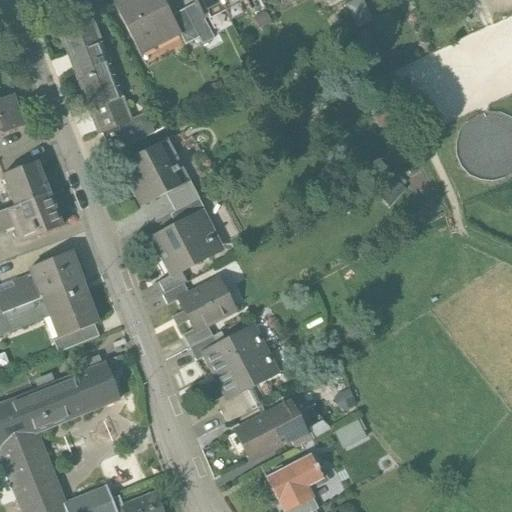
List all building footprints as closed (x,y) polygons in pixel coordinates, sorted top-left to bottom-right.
[(161,0),(124,0),(114,6),(136,49),(151,42),(154,48),(179,35),(180,34),(171,17),(161,0)] [(223,8),(218,0),(191,0),(195,6),(202,19),(203,19),(223,8)] [(218,0),(223,8),(239,0),(218,0)] [(340,0),(323,0),(328,10),(342,3),(340,0)] [(202,19),(195,6),(184,11),(199,40),(210,34),(203,19),(202,19)] [(184,11),(183,11),(171,17),(180,34),(179,35),(185,47),(199,40),(184,11)] [(90,14),(57,27),(79,83),(77,83),(97,137),(131,124),(131,122),(121,126),(100,71),(110,67),(90,14)] [(11,98),(0,102),(0,138),(24,130),(11,98)] [(165,144),(120,167),(141,209),(164,197),(184,186),(183,184),(163,147),(166,145),(165,144)] [(37,165),(3,178),(15,208),(49,194),(37,165)] [(184,186),(164,197),(173,214),(191,205),(197,202),(187,182),(183,184),(184,186)] [(0,235),(15,230),(21,246),(63,230),(49,194),(15,208),(0,213),(0,235)] [(173,214),(168,217),(174,228),(196,216),(191,205),(173,214)] [(174,228),(150,240),(169,278),(170,280),(180,275),(200,264),(193,251),(213,241),(199,214),(196,216),(174,228)] [(70,255),(29,271),(40,300),(81,284),(70,255)] [(169,278),(156,285),(162,297),(181,286),(185,285),(180,275),(170,280),(169,278)] [(186,296),(176,302),(176,303),(191,332),(192,334),(205,328),(233,313),(232,311),(229,313),(214,285),(218,283),(217,281),(186,296)] [(40,300),(0,315),(0,336),(45,321),(53,342),(94,326),(98,324),(82,284),(40,300)] [(162,297),(160,298),(165,309),(176,303),(176,302),(186,296),(181,286),(162,297)] [(94,326),(53,342),(58,354),(98,338),(94,326)] [(191,332),(181,337),(188,351),(210,339),(205,328),(192,334),(191,332)] [(216,349),(203,356),(204,357),(224,396),(225,397),(238,391),(272,373),(251,331),(216,349)] [(210,339),(188,351),(194,362),(204,357),(203,356),(216,349),(210,339)] [(106,364),(0,404),(0,447),(37,433),(120,402),(106,364)] [(238,391),(225,397),(224,396),(213,402),(220,415),(244,402),(238,391)] [(244,402),(220,415),(225,426),(249,413),(244,402)] [(286,408),(236,433),(250,460),(300,434),(286,408)] [(37,433),(0,447),(0,455),(3,464),(0,464),(0,503),(1,505),(3,506),(17,501),(21,511),(121,511),(120,507),(122,506),(119,498),(111,501),(107,489),(64,506),(37,433)] [(309,459),(264,482),(277,506),(321,483),(316,473),(318,472),(316,468),(314,469),(309,459)] [(122,506),(120,507),(121,511),(162,511),(155,494),(122,506)]
